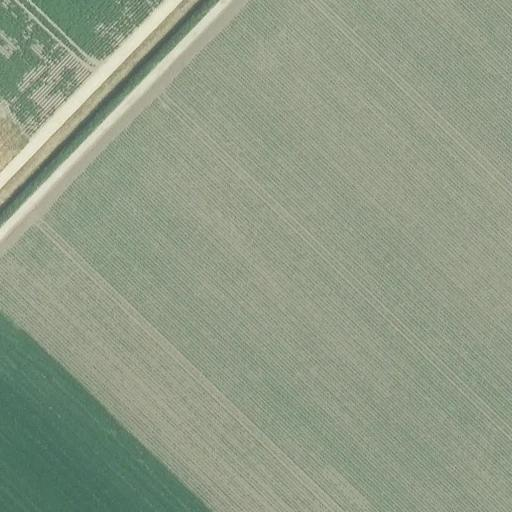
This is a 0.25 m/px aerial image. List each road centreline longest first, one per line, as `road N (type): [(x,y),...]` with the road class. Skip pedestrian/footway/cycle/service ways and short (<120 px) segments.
road 1 (track): [(0,239),(231,0)]
road 2 (track): [(173,0),(0,179)]
